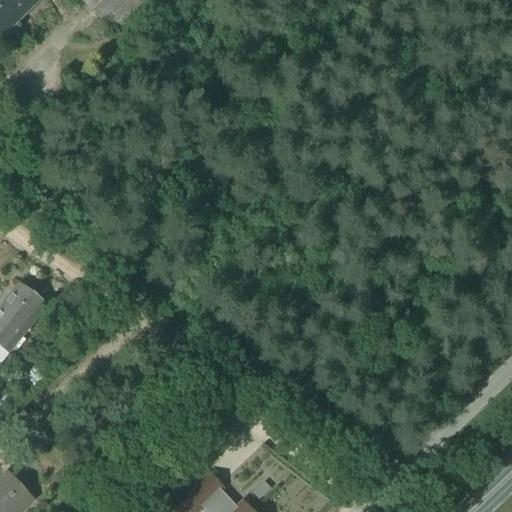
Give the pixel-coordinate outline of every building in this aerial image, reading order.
[(0,0),(0,37),(39,0),(0,0)] [(76,0),(109,33),(143,0),(76,0)] [(0,336),(31,297),(17,286),(0,307),(0,336)] [(0,364),(46,308),(31,297),(0,336),(0,364)] [(0,419),(15,406),(2,392),(0,393),(0,419)] [(323,398),(316,406),(327,416),(334,407),(323,398)] [(207,472),(165,510),(166,511),(194,511),(221,488),(207,472)] [(0,511),(21,511),(31,503),(5,476),(4,475),(0,479),(0,511)] [(261,493),(267,502),(282,493),(276,484),(261,493)] [(249,511),(241,502),(229,511),(249,511)]
